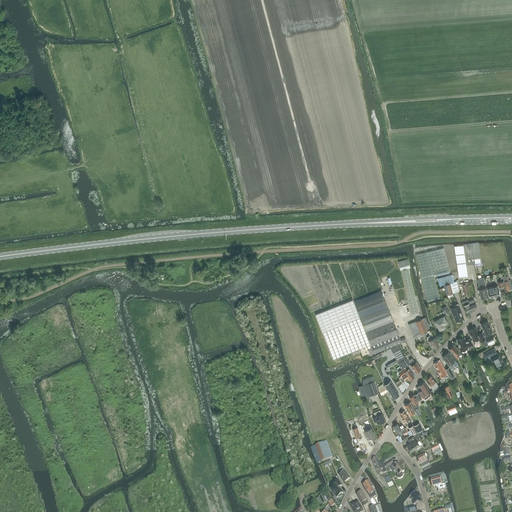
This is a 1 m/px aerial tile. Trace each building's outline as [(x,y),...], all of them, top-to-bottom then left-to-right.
[(479,243),(463,245),(464,254),(480,252),(479,243)] [(467,275),(466,265),(464,254),(463,245),(454,246),(459,277),(467,275)] [(416,255),(427,301),(440,298),(434,275),(450,271),(444,248),(416,255)] [(480,252),(464,254),(466,265),(481,262),(480,252)] [(399,261),(400,267),(409,265),(407,259),(399,261)] [(401,270),(412,316),(419,314),(408,269),(401,270)] [(450,283),(454,282),(452,274),(438,278),(440,286),(444,285),(447,295),(453,293),(450,283)] [(485,284),(483,277),(478,279),(477,280),(477,281),(478,286),(481,298),(488,296),(485,284)] [(457,281),(454,282),(450,283),(453,293),(459,291),(458,287),(460,286),(458,279),(456,280),(457,281)] [(509,280),(503,281),(498,282),(499,288),(504,287),(505,291),(510,290),(509,280)] [(487,288),(490,298),(500,295),(497,286),(487,288)] [(468,299),(462,302),(463,306),(466,312),(468,312),(469,313),(471,312),(471,311),(477,308),(474,300),(473,300),(468,301),(468,299)] [(315,315),(322,332),(360,318),(353,300),(315,315)] [(451,308),(456,321),(457,321),(457,322),(458,322),(460,321),(461,320),(460,319),(464,318),(458,304),(454,305),(455,307),(451,308)] [(365,331),(393,320),(388,307),(360,318),(365,331)] [(443,327),(445,326),(444,325),(447,323),(443,316),(434,322),(440,331),(444,328),(443,327)] [(333,359),(370,345),(365,331),(360,318),(322,332),(333,359)] [(413,336),(414,339),(421,336),(420,334),(427,331),(422,319),(408,324),(413,336)] [(365,331),(370,345),(371,345),(399,334),(393,320),(365,331)] [(492,335),(491,333),(490,332),(492,331),(492,330),(492,329),(491,327),(490,327),(487,321),(481,325),(486,334),(484,335),(486,338),(488,342),(494,339),(492,335)] [(468,331),(473,340),(474,340),(474,341),(475,342),(476,342),(478,342),(480,341),(485,339),(482,332),(479,334),(475,327),(475,328),(474,327),(472,328),(472,329),(468,331)] [(399,334),(371,345),(374,353),(402,342),(399,334)] [(428,340),(429,342),(428,342),(430,344),(430,343),(433,348),(439,345),(434,337),(432,334),(427,337),(429,340),(428,340)] [(467,347),(472,346),(470,339),(465,340),(464,337),(463,338),(461,337),(459,338),(459,339),(457,339),(460,350),(462,350),(462,351),(466,349),(466,348),(467,348),(467,347)] [(398,344),(391,348),(396,358),(395,358),(398,363),(406,359),(398,344)] [(459,350),(453,344),(453,345),(452,344),(450,346),(451,346),(448,349),(454,355),(457,357),(459,355),(462,354),(461,352),(459,350)] [(490,357),(495,368),(497,367),(498,368),(499,368),(502,367),(503,366),(502,365),(504,364),(502,360),(503,360),(501,357),(499,353),(496,354),(496,352),(494,348),(483,353),(485,357),(490,355),(491,357),(490,357)] [(442,356),(448,365),(455,360),(448,352),(442,356)] [(416,372),(421,369),(416,362),(415,363),(414,361),(412,358),(409,360),(411,363),(412,363),(413,364),(411,365),(416,372)] [(434,363),(439,371),(438,372),(441,378),(447,374),(440,360),(434,363)] [(407,370),(406,367),(405,366),(404,367),(404,368),(402,369),(401,368),(398,370),(402,376),(399,378),(402,382),(405,381),(404,380),(408,377),(410,379),(414,377),(409,369),(407,370)] [(449,367),(445,369),(451,378),(454,376),(449,367)] [(439,386),(436,382),(435,382),(431,375),(425,379),(430,386),(430,385),(432,389),(433,390),(439,386)] [(362,385),(359,386),(364,399),(372,396),(378,393),(374,381),(372,376),(363,380),(362,385)] [(385,384),(384,384),(393,398),(394,398),(395,398),(398,396),(398,395),(399,395),(390,381),(389,381),(388,380),(387,380),(385,381),(384,382),(385,384)] [(417,389),(425,402),(425,401),(422,397),(425,395),(425,396),(426,395),(428,397),(429,398),(432,395),(430,392),(424,382),(423,383),(422,382),(419,384),(419,385),(418,386),(421,389),(419,391),(417,389)] [(378,389),(381,394),(387,391),(384,386),(382,384),(378,387),(379,388),(378,389)] [(448,385),(443,388),(445,390),(448,397),(453,395),(448,385)] [(414,394),(409,397),(413,404),(415,407),(418,405),(417,402),(418,401),(416,398),(415,397),(414,394)] [(410,402),(404,405),(410,415),(415,412),(410,402)] [(379,420),(380,423),(385,420),(381,413),(380,410),(374,413),(375,416),(373,417),(375,422),(379,420)] [(400,413),(405,423),(409,420),(404,411),(400,413)] [(419,423),(414,425),(416,431),(417,432),(422,429),(422,428),(419,423)] [(404,427),(401,429),(397,424),(393,426),(397,433),(398,433),(399,435),(403,433),(403,434),(407,431),(404,427)] [(361,437),(357,427),(353,429),(356,438),(361,437)] [(367,436),(369,438),(375,436),(371,428),(364,431),(366,436),(367,436)] [(419,445),(417,442),(420,440),(416,435),(410,439),(412,441),(407,445),(411,451),(419,445)] [(326,441),(314,446),(321,462),(332,457),(326,441)] [(502,448),(500,449),(500,453),(504,452),(505,456),(510,455),(509,448),(507,448),(502,448)] [(429,458),(428,454),(417,459),(422,469),(429,465),(428,462),(426,459),(429,458)] [(372,460),(379,475),(387,472),(385,468),(386,467),(383,462),(380,463),(377,458),(372,460)] [(386,465),(389,468),(390,467),(393,471),(395,469),(397,473),(396,473),(396,476),(398,478),(400,479),(403,477),(403,474),(402,473),(405,470),(401,465),(401,466),(398,462),(391,467),(390,466),(394,463),(392,461),(386,465)] [(342,468),(339,470),(342,474),(339,475),(344,483),(350,479),(342,468)] [(442,484),(440,478),(434,479),(433,476),(430,476),(432,487),(437,486),(438,489),(440,489),(440,490),(447,488),(445,483),(442,484)] [(339,497),(342,495),(342,494),(343,493),(339,488),(342,486),(337,479),(333,483),(334,485),(330,488),(336,497),(338,496),(338,497),(339,497)] [(372,484),(370,484),(368,481),(362,484),(366,492),(369,490),(372,494),(374,493),(372,488),(372,487),(373,486),(372,484)] [(358,493),(357,494),(363,507),(365,505),(364,502),(367,500),(362,491),(361,492),(360,491),(358,492),(358,493)] [(408,507),(404,508),(404,511),(412,511),(418,511),(417,506),(416,506),(416,505),(422,503),(419,493),(418,493),(418,491),(414,492),(415,494),(411,495),(411,496),(410,497),(411,500),(412,501),(414,506),(408,507)] [(350,505),(353,511),(362,511),(364,511),(358,501),(350,505)]
